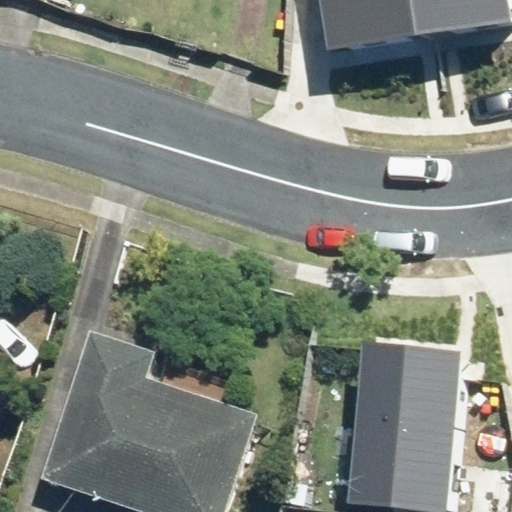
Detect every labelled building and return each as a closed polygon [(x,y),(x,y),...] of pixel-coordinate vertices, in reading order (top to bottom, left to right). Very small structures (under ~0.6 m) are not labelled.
[(343,0),(350,45),(448,31),(443,0),(343,0)] [(511,0),(443,0),(448,31),(511,20),(511,0)] [(161,361),(94,341),(48,495),(103,511),(233,511),(261,421),(152,389),(161,361)] [(381,341),(363,499),(463,510),(480,352),(381,341)] [(0,420),(16,412),(0,382),(0,420)]
